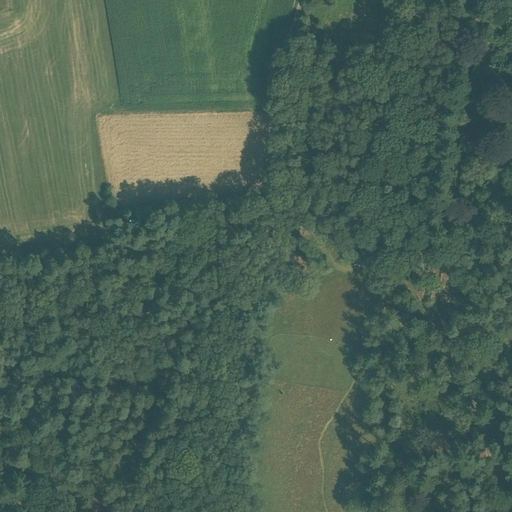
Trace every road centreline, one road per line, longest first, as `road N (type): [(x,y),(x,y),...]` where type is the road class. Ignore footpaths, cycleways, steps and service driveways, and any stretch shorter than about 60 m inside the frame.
road 1 (track): [(0,337),(139,317),(167,301),(190,273),(234,250),(271,195),(300,0)]
road 2 (track): [(511,237),(474,270),(449,358),(480,417),(503,511)]
